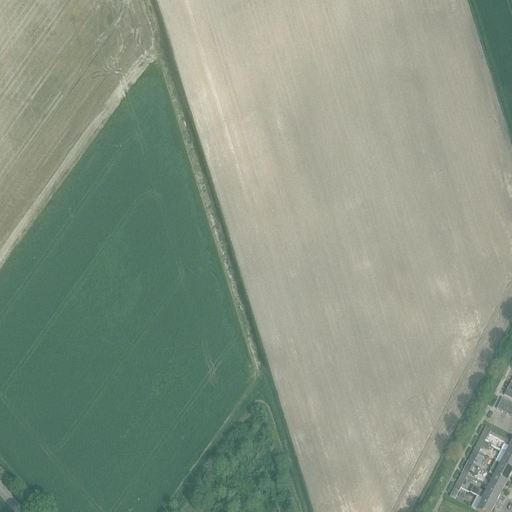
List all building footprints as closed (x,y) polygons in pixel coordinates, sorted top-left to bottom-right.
[(497,410),(502,412),(508,402),(502,399),(497,410)] [(507,415),(511,406),(511,403),(508,402),(502,412),(507,415)] [(486,428),(480,438),(485,441),(491,430),(486,428)] [(479,440),(474,450),(479,452),(484,443),(479,440)] [(504,445),(501,451),(506,453),(511,456),(511,442),(509,447),(504,445)] [(501,451),(495,462),(496,462),(500,465),(511,470),(511,456),(506,453),(501,451)] [(473,452),(468,461),(473,464),(478,454),(473,452)] [(496,462),(490,474),(494,476),(507,483),(511,472),(511,470),(500,465),(496,462)] [(467,463),(462,473),(467,475),(472,466),(467,463)] [(461,475),(456,484),(461,487),(466,477),(461,475)] [(507,483),(494,476),(488,488),(501,494),(507,483)] [(455,486),(449,497),(454,500),(460,489),(455,486)] [(501,494),(488,488),(485,493),(473,487),(470,493),(482,499),(495,506),(501,494)] [(476,511),(477,511),(491,511),(495,506),(482,499),(476,511)]
